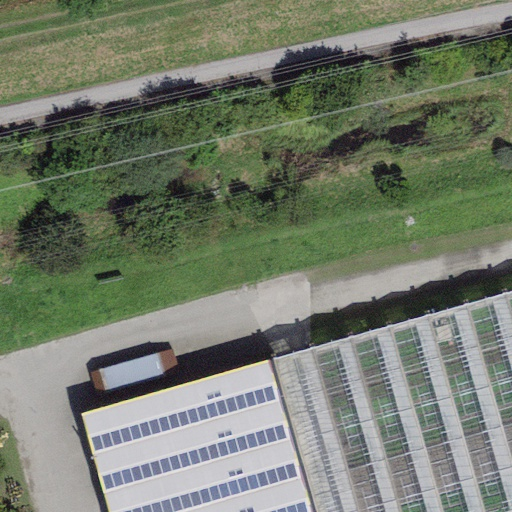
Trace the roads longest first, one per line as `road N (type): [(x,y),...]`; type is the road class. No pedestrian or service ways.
road 1 (unclassified): [(511,7),(0,113)]
road 2 (track): [(253,323),(511,254)]
